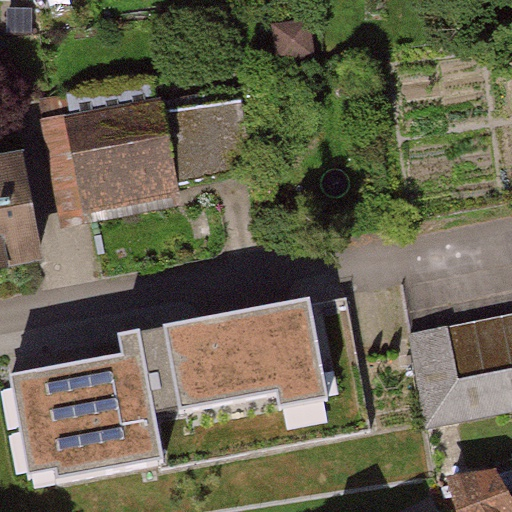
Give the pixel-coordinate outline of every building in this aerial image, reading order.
[(236,90),(160,100),(170,178),(244,170),(236,90)] [(160,100),(44,115),(57,216),(173,200),(170,178),(160,100)] [(11,139),(0,141),(0,274),(33,269),(11,139)] [(344,299),(120,342),(124,362),(39,378),(59,484),(159,466),(160,471),(369,432),(344,299)] [(511,316),(411,336),(427,422),(511,406),(511,316)] [(511,469),(495,478),(452,486),(461,511),(511,511),(511,508),(507,500),(511,496),(511,469)]
